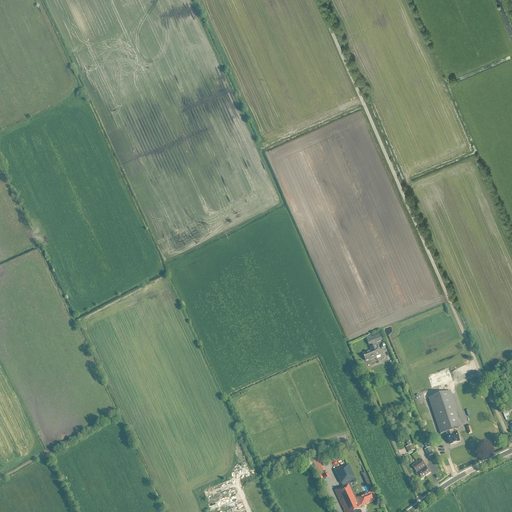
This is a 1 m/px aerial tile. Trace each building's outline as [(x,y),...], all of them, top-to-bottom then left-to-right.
[(382,341),(380,335),(372,338),(371,335),(366,337),(370,347),(382,341)] [(372,360),(376,358),(381,355),(378,349),(379,348),(378,346),(370,349),(371,351),(363,355),(366,362),(372,359),(372,360)] [(413,396),(418,394),(411,376),(406,378),(413,396)] [(456,433),(455,430),(463,427),(451,392),(429,399),(440,435),(449,432),(450,435),(447,436),(450,445),(451,444),(451,445),(459,443),(459,442),(460,442),(457,433),(456,433)] [(428,458),(434,456),(432,452),(433,451),(429,443),(425,445),(427,450),(425,451),(428,458)] [(412,445),(406,448),(409,454),(415,451),(412,445)] [(417,463),(426,476),(431,473),(425,465),(422,460),(422,461),(422,460),(417,463)] [(317,475),(325,471),(321,462),(313,465),(317,475)] [(421,480),(426,476),(417,463),(412,466),(416,471),(416,470),(417,472),(416,473),(421,480)] [(343,488),(335,492),(344,511),(361,511),(359,508),(377,500),(373,491),(357,498),(356,499),(350,485),(356,482),(348,465),(335,472),(341,484),(342,484),(343,488)]
